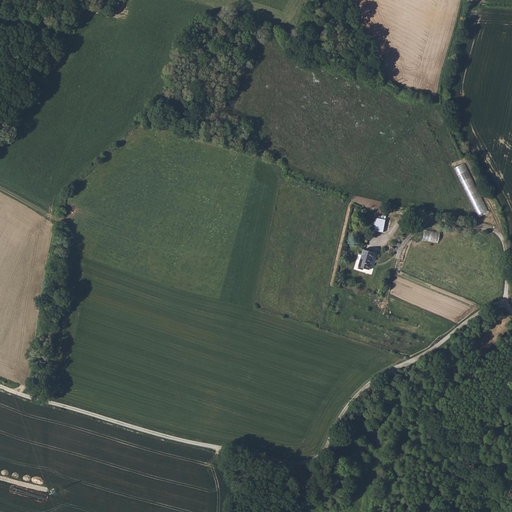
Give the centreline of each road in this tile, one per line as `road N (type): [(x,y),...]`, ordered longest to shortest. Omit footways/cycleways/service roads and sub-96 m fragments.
road 1 (track): [(504,299),(365,384),(311,459),(175,439),(0,385)]
road 2 (track): [(497,232),(440,96),(465,4),(511,5)]
road 3 (track): [(504,299),(506,251),(495,230),(408,216),(391,231)]
